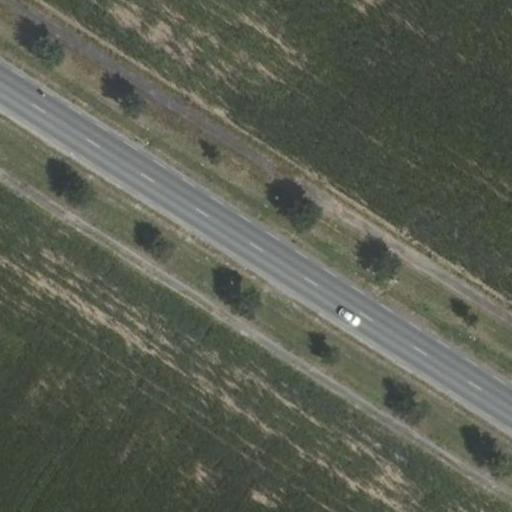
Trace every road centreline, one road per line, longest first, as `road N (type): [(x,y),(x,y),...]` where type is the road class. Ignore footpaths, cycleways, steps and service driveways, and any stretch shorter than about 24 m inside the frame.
road 1 (track): [(0,169),(511,497)]
road 2 (secondary): [(0,86),(511,412)]
road 3 (track): [(3,0),(511,324)]
